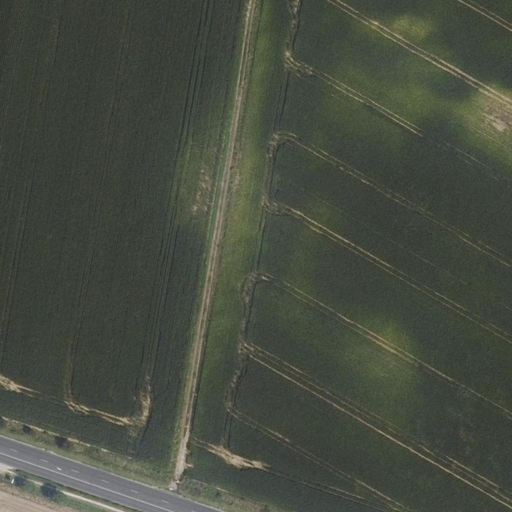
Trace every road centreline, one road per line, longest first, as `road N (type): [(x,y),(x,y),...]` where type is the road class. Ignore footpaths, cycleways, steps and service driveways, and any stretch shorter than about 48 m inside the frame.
road 1 (track): [(249,0),(168,507)]
road 2 (primary): [(182,511),(0,449)]
